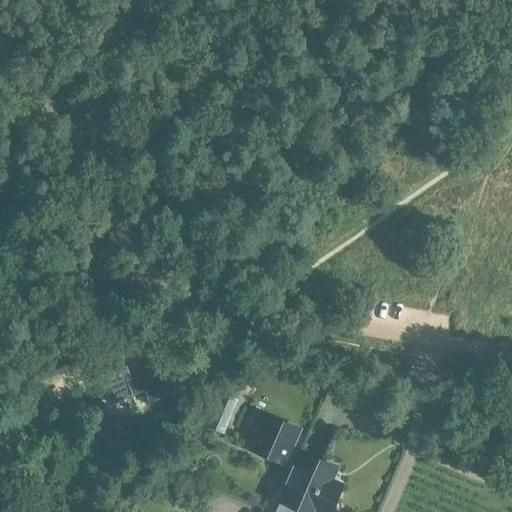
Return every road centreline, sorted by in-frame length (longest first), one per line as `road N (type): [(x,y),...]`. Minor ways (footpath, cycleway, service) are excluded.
road 1 (track): [(511,359),(0,242)]
road 2 (track): [(419,427),(364,435),(333,405),(315,453)]
